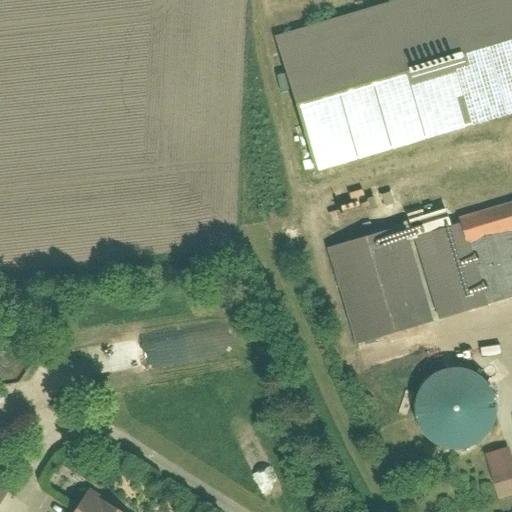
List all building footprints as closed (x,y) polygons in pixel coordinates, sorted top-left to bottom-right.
[(511,0),(393,0),(277,34),(317,170),(511,112),(511,0)] [(511,199),(461,215),(462,219),(470,244),(487,239),(511,231),(511,199)] [(414,234),(439,317),(488,302),(470,244),(462,219),(414,234)] [(355,343),(432,319),(403,225),(326,249),(355,343)] [(511,231),(487,239),(506,300),(511,298),(511,231)] [(139,335),(145,371),(227,357),(220,321),(139,335)] [(487,433),(493,422),(496,410),(495,398),(490,387),(482,378),(471,372),(459,369),(447,370),(435,375),(426,383),(420,394),(417,406),(419,418),(423,429),(432,438),(442,445),(454,447),(467,446),(478,441),(487,433)] [(282,498),(255,425),(238,431),(264,505),(282,498)] [(489,483),(511,477),(511,458),(509,446),(482,453),(489,483)] [(0,504),(9,492),(0,485),(0,504)] [(130,511),(93,487),(76,511),(130,511)]
